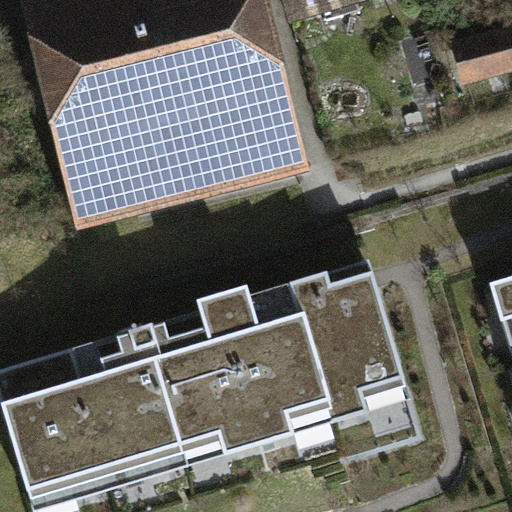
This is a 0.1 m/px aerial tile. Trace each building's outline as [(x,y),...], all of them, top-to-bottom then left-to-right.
[(28,0),(85,221),(139,207),(300,166),(257,0),(28,0)] [(284,0),(288,13),(333,0),(284,0)] [(511,31),(452,47),(463,87),(511,74),(511,31)] [(375,280),(369,261),(288,285),(298,316),(82,381),(73,350),(0,371),(0,400),(33,511),(40,511),(330,425),(342,465),(423,440),(375,280)] [(511,278),(490,285),(511,358),(511,278)]
